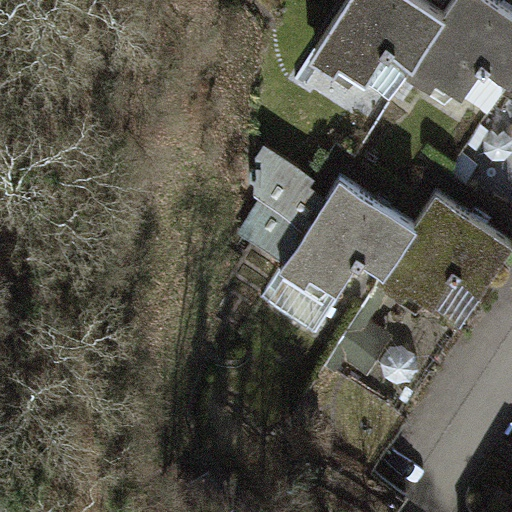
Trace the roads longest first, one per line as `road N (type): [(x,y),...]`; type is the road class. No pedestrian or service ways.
road 1 (trunk): [(0,235),(133,0)]
road 2 (residential): [(511,378),(440,488)]
